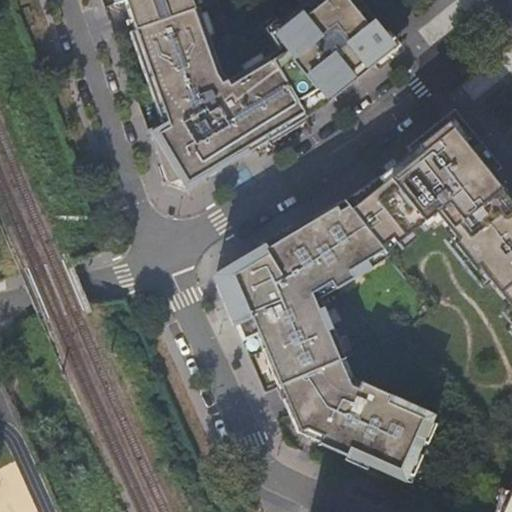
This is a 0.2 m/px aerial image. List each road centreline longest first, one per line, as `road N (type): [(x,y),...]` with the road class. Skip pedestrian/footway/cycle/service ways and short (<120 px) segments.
road 1 (residential): [(159,260),(357,136),(511,12)]
road 2 (residential): [(351,511),(265,469),(159,260)]
road 3 (residential): [(159,260),(67,0)]
road 4 (residential): [(0,305),(126,276),(159,260)]
